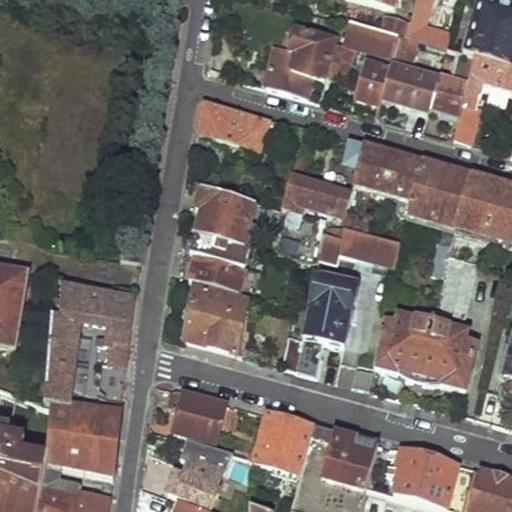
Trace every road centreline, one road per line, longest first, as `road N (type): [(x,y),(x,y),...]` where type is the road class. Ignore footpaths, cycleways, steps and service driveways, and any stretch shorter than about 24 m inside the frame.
road 1 (residential): [(143,359),(511,457)]
road 2 (residential): [(190,88),(511,177)]
road 3 (residential): [(190,88),(143,359)]
road 4 (residential): [(143,359),(123,511)]
